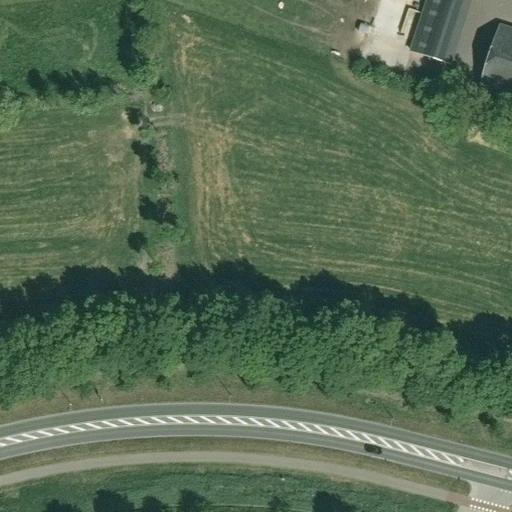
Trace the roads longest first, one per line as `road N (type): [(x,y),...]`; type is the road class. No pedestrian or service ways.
road 1 (primary): [(504,465),(271,416),(133,413),(0,435)]
road 2 (primary): [(0,455),(136,435),(269,438),(493,485)]
